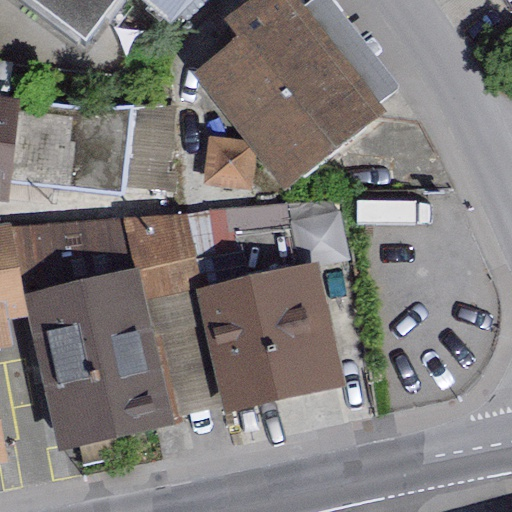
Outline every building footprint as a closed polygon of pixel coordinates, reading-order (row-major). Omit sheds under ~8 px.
[(134,1),(191,35),(222,0),(13,0),(92,58),(134,1)] [(278,0),(190,67),(288,196),(383,124),(288,0),(278,0)] [(20,99),(0,96),(0,201),(7,202),(9,183),(20,99)] [(112,108),(20,99),(9,183),(124,194),(133,105),(112,108)] [(188,215),(11,221),(24,293),(138,267),(196,255),(188,215)] [(0,462),(11,461),(0,405),(0,362),(21,359),(14,321),(30,318),(24,293),(11,221),(0,223),(0,462)] [(317,263),(196,291),(225,415),(346,387),(317,263)] [(24,293),(30,318),(61,449),(175,423),(138,267),(24,293)]
